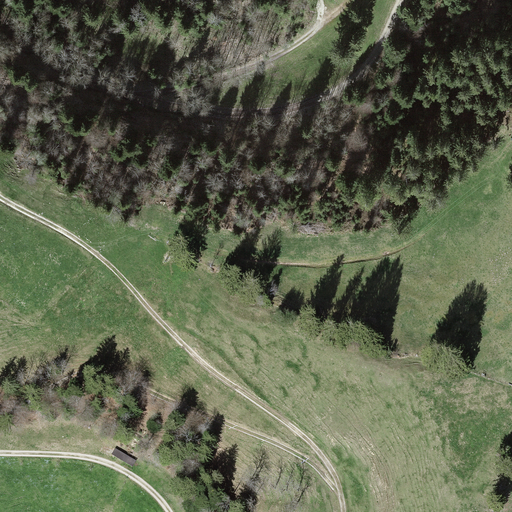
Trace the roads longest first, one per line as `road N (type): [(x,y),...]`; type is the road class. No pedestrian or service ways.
road 1 (track): [(0,196),(97,254),(196,357),(304,436),(334,475),(343,511)]
road 2 (track): [(85,245),(146,231),(268,261),(375,256),(443,216),(511,145)]
road 3 (track): [(341,497),(291,450),(107,375),(80,374),(0,412)]
road 4 (track): [(401,0),(369,61),(296,107),(195,110),(136,95)]
